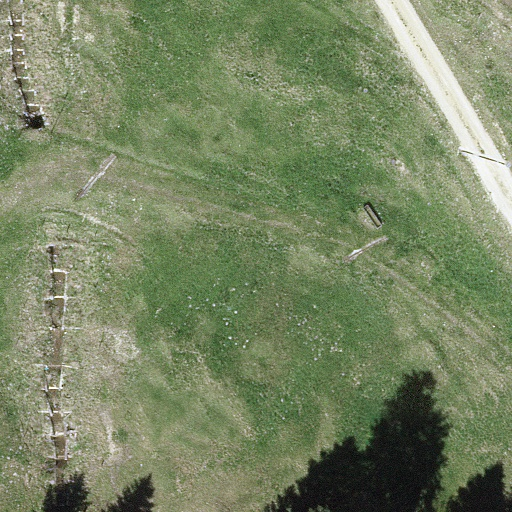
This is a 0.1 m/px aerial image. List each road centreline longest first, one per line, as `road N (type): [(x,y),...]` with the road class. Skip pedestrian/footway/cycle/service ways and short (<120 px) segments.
road 1 (track): [(511,357),(364,249),(141,176),(50,165),(21,181),(0,206)]
road 2 (track): [(511,204),(398,0)]
